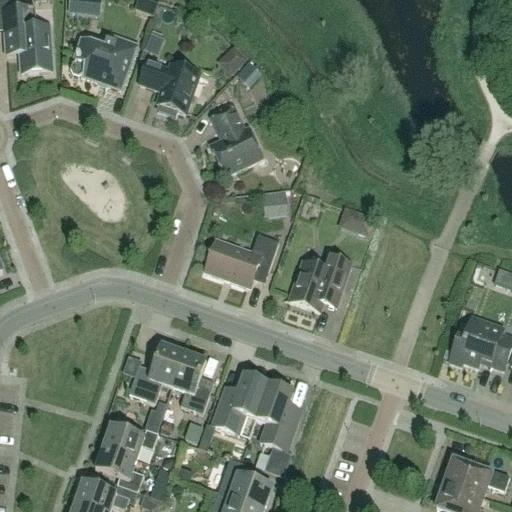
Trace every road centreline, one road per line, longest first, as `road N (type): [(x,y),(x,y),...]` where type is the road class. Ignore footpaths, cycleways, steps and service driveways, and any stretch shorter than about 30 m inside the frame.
road 1 (residential): [(158,298),(193,199),(166,146),(57,109),(0,130)]
road 2 (residential): [(158,298),(392,378)]
road 3 (residential): [(345,511),(392,378)]
road 4 (residential): [(392,378),(511,421)]
road 5 (residential): [(0,186),(41,303)]
road 6 (residential): [(41,303),(106,282),(158,298)]
